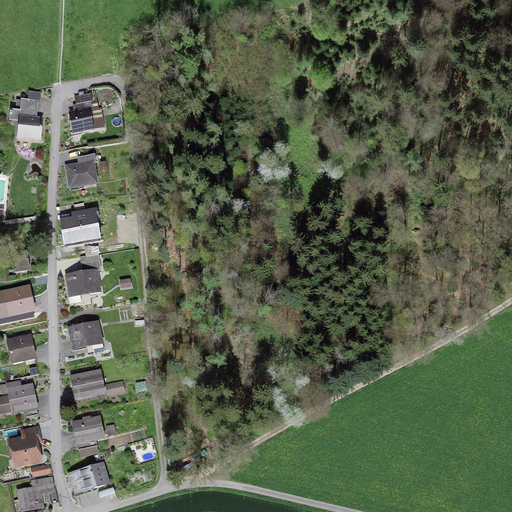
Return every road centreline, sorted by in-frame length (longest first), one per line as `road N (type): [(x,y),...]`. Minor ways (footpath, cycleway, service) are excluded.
road 1 (residential): [(69,511),(56,465),(52,353),(56,98),(68,86),(112,78),(122,87)]
road 2 (track): [(122,87),(165,490)]
road 3 (track): [(186,484),(511,298)]
road 4 (unclassified): [(165,490),(223,482),(350,511)]
